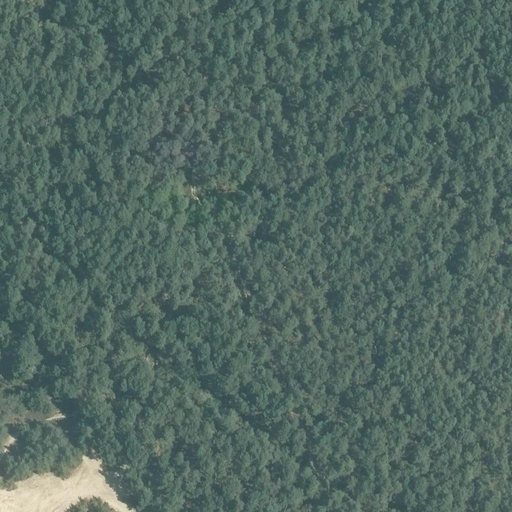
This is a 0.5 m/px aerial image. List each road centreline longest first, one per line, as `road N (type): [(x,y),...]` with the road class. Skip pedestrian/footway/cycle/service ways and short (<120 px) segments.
road 1 (track): [(308,467),(311,447),(231,251),(194,193),(195,167),(246,117),(289,105),(396,49),(409,39),(425,0)]
road 2 (track): [(308,467),(119,329),(82,284),(0,213)]
